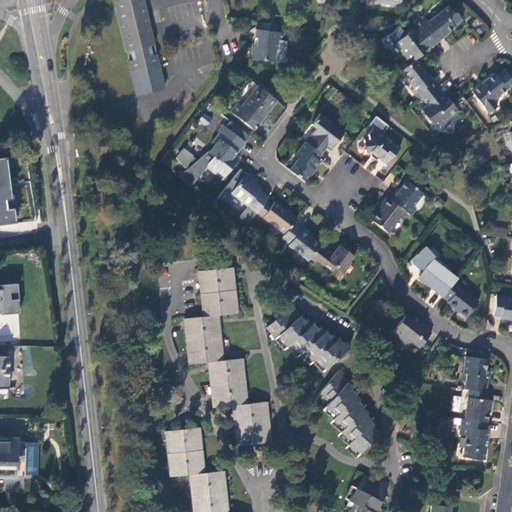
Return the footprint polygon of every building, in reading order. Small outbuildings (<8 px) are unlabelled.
[(137,93),(165,86),(163,77),(159,63),(157,56),(157,52),(153,53),(151,44),(154,43),(143,0),(114,0),(126,50),(129,49),(132,58),(129,59),(131,70),(137,93)] [(423,16),(418,20),(422,25),(435,42),(436,43),(443,38),(442,36),(455,27),(453,25),(461,18),(456,12),(452,12),(447,5),(441,10),(427,21),(423,16)] [(403,58),(407,64),(416,58),(435,42),(422,25),(414,31),(409,25),(400,32),(403,35),(395,41),(399,48),(399,50),(402,55),(405,55),(405,57),(403,58)] [(284,33),(255,30),(254,38),(257,39),(255,47),(253,47),(251,59),(274,62),(276,50),(281,50),(284,33)] [(407,64),(400,71),(413,86),(410,89),(418,100),(421,97),(437,86),(438,85),(416,58),(407,64)] [(494,73),(471,91),(487,113),(496,106),(492,99),(511,84),(511,79),(504,70),(496,76),(494,73)] [(276,100),(257,85),(240,106),(236,103),(230,112),(253,130),(276,100)] [(453,105),(437,86),(421,97),(426,103),(420,108),(432,123),(435,121),(439,126),(444,122),(448,124),(448,119),(452,116),(456,116),(463,111),(456,102),(453,105)] [(207,126),(211,117),(202,114),(199,122),(207,126)] [(314,130),(306,142),(321,154),(326,147),(330,150),(342,134),(319,115),(310,126),(314,130)] [(244,142),(224,126),(211,143),(213,145),(207,152),(212,156),(206,164),(223,178),(234,165),(230,161),(244,142)] [(384,135),(373,126),(368,134),(368,138),(365,138),(367,154),(370,154),(370,157),(374,160),(379,159),(386,165),(399,147),(393,141),(392,137),(388,134),(384,135)] [(298,159),(289,170),(305,183),(312,173),(312,172),(320,162),(317,159),(321,154),(306,142),(305,141),(294,156),(298,159)] [(0,223),(17,221),(8,156),(0,157),(0,223)] [(243,210),(253,217),(256,213),(265,201),(268,197),(259,191),(260,190),(250,182),(252,179),(246,173),(230,194),(246,206),(243,210)] [(406,213),(410,216),(416,208),(413,205),(422,193),(406,180),(391,200),(406,213)] [(391,200),(387,197),(381,204),(382,205),(371,220),(388,232),(398,218),(401,220),(406,213),(391,200)] [(265,201),(256,213),(285,234),(293,223),(296,219),(274,202),(272,206),(265,201)] [(417,235),(423,227),(417,222),(411,230),(417,235)] [(285,234),(281,239),(289,245),(288,246),(308,261),(309,260),(320,245),(308,236),(309,235),(293,223),(285,234)] [(320,245),(309,260),(315,265),(318,262),(332,272),(335,268),(343,274),(351,263),(350,261),(354,256),(339,245),(334,253),(321,244),(320,245)] [(417,270),(420,268),(422,271),(418,276),(430,285),(429,287),(442,297),(454,281),(448,277),(449,276),(428,260),(432,256),(425,247),(419,253),(417,252),(414,255),(415,256),(409,262),(417,270)] [(204,317),(217,316),(237,314),(232,267),(199,271),(204,317)] [(461,285),(455,280),(454,281),(442,297),(447,301),(447,303),(466,317),(478,301),(459,287),(461,285)] [(0,313),(1,313),(1,315),(21,313),(19,284),(0,284),(0,313)] [(511,297),(496,295),(493,316),(500,317),(500,319),(511,321),(511,300),(511,297)] [(341,345),(332,334),(328,337),(319,327),(315,330),(307,320),(303,323),(294,312),(290,315),(286,310),(266,328),(276,339),(279,336),(289,346),(292,343),(301,353),(305,350),(314,360),(317,358),(328,368),(349,348),(345,342),(341,345)] [(427,325),(417,317),(414,321),(404,315),(392,331),(401,339),(404,335),(419,346),(431,332),(425,328),(427,325)] [(208,363),(222,361),(217,316),(204,317),(184,319),(189,364),(208,363)] [(466,379),(465,388),(468,389),(486,391),(487,375),(484,375),(486,358),(465,355),(463,371),(467,372),(466,379)] [(0,388),(9,388),(9,357),(0,356),(0,388)] [(233,406),(246,404),(241,359),(222,361),(208,363),(213,408),(233,406)] [(372,429),(375,426),(365,417),(367,413),(357,404),(360,400),(350,391),(352,388),(342,379),(345,375),(340,370),(319,393),(329,402),(326,405),(337,416),(334,419),(344,428),(341,431),(352,441),(349,444),(359,453),(372,439),(377,433),(372,429)] [(465,418),(487,421),(491,391),(486,391),(468,389),(465,418)] [(266,403),(246,404),(233,406),(237,446),(269,443),(266,403)] [(485,440),(487,421),(465,418),(462,417),(460,433),(466,434),(464,456),(484,459),(487,440),(485,440)] [(190,476),(204,474),(199,429),(166,432),(170,477),(190,476)] [(0,465),(19,466),(19,438),(0,437),(0,465)] [(227,511),(223,472),(204,474),(190,476),(193,511),(227,511)] [(379,485),(363,477),(349,502),(353,504),(349,511),(378,511),(380,509),(376,508),(388,485),(381,481),(379,485)]
